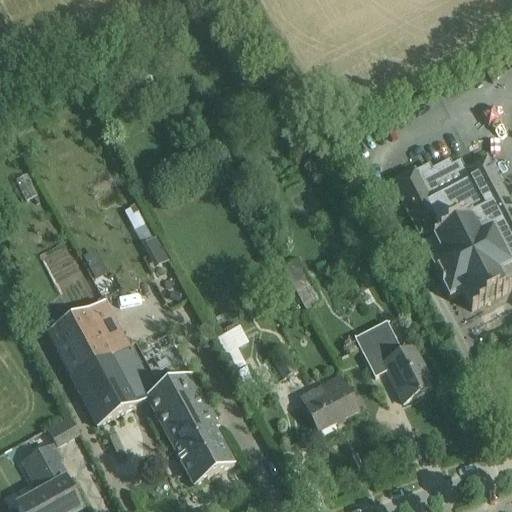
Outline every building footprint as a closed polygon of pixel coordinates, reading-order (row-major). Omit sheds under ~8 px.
[(430,233),(433,239),(420,245),(449,301),(462,295),(471,313),(510,293),(505,283),(511,279),(511,207),(487,159),(465,171),(461,163),(452,168),(450,162),(428,174),(425,169),(416,174),(415,172),(391,184),(420,238),(430,233)] [(27,177),(16,182),(26,204),(37,198),(27,177)] [(124,214),(141,244),(152,238),(135,208),(124,214)] [(157,239),(142,247),(155,271),(171,262),(157,239)] [(281,267),(299,303),(305,313),(322,305),(298,259),(281,267)] [(102,267),(89,274),(96,288),(110,280),(102,267)] [(129,355),(128,353),(104,308),(48,338),(73,385),(129,355)] [(403,357),(395,342),(386,326),(355,342),(363,358),(375,381),(389,374),(397,390),(395,391),(403,407),(433,391),(412,352),(403,357)] [(233,368),(244,363),(238,351),(249,346),(240,329),(220,340),(233,368)] [(129,355),(73,385),(97,430),(148,403),(148,404),(159,398),(157,394),(161,392),(136,348),(128,353),(129,355)] [(265,359),(279,385),(296,376),(284,349),(265,359)] [(175,454),(215,432),(221,429),(212,412),(193,376),(161,392),(157,394),(159,398),(148,404),(175,454)] [(302,401),(306,410),(319,435),(358,414),(340,381),(319,392),(302,401)] [(57,452),(81,439),(69,419),(46,432),(57,452)] [(175,454),(194,489),(234,468),(215,432),(175,454)] [(18,509),(19,511),(81,511),(65,484),(67,483),(57,464),(60,463),(53,450),(24,466),(41,496),(18,509)]
